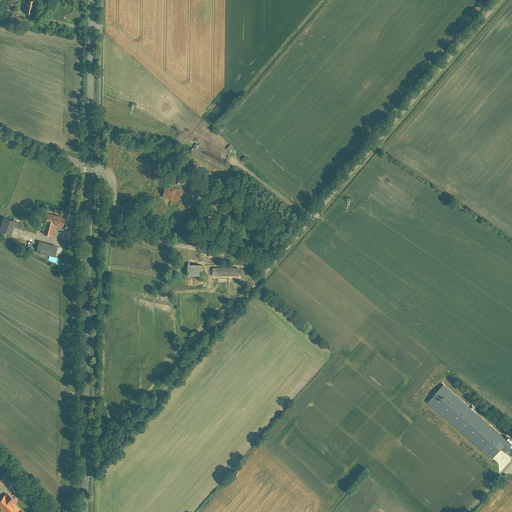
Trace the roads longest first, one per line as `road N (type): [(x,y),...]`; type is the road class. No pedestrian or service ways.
road 1 (residential): [(275,263),(499,0)]
road 2 (residential): [(85,465),(192,360),(275,263)]
road 3 (tertiary): [(85,465),(88,230)]
road 4 (residential): [(275,263),(88,230)]
road 5 (tertiary): [(89,169),(92,0)]
